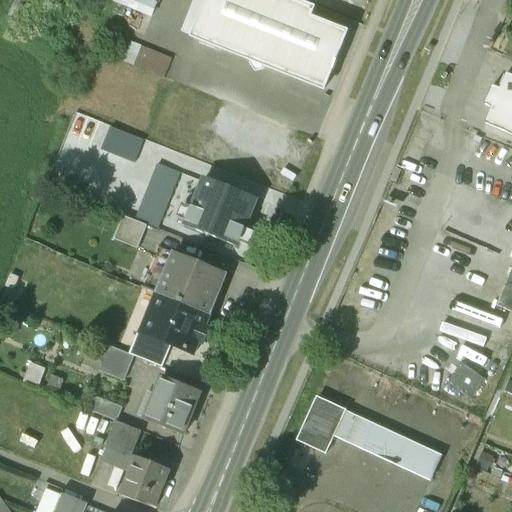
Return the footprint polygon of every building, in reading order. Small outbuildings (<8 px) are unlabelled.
[(156,18),(164,0),(117,0),(118,0),(156,18)] [(314,8),(294,0),(207,0),(193,38),(324,90),(346,33),(309,19),(314,8)] [(167,76),(175,57),(143,43),(135,62),(167,76)] [(511,76),(506,74),(500,90),(492,87),(484,105),(492,108),(485,124),(511,135),(511,76)] [(101,151),(134,164),(143,141),(110,128),(101,151)] [(158,165),(135,222),(147,227),(157,231),(180,174),(158,165)] [(204,179),(185,227),(237,248),(256,200),(204,179)] [(135,222),(123,217),(114,241),(138,250),(147,227),(135,222)] [(226,276),(177,256),(161,296),(210,316),(211,314),(209,313),(217,293),(219,294),(226,276)] [(511,268),(496,307),(511,313),(511,268)] [(210,316),(161,296),(158,295),(142,334),(194,356),(210,316)] [(134,357),(110,347),(106,356),(92,350),(86,364),(101,370),(100,372),(124,382),(134,357)] [(40,384),(49,369),(37,363),(29,378),(40,384)] [(485,381),(461,364),(448,383),(471,400),(485,381)] [(200,394),(163,379),(156,395),(161,397),(150,423),(179,434),(187,416),(190,417),(200,394)] [(121,408),(97,398),(91,411),(116,421),(121,408)] [(317,398),(297,442),(326,455),(334,438),(346,412),(317,398)] [(346,412),(334,438),(430,483),(443,457),(346,412)] [(141,432),(116,421),(106,446),(130,456),(141,432)] [(168,471),(136,458),(122,496),(153,508),(168,471)] [(79,511),(82,506),(57,496),(50,511),(79,511)]
